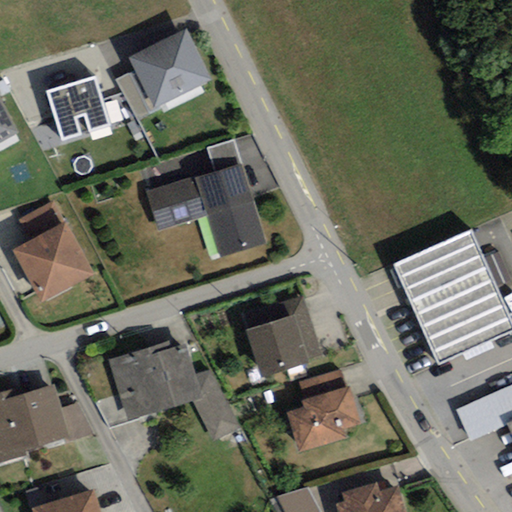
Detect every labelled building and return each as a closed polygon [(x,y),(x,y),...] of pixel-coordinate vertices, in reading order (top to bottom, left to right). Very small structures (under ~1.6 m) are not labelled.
[(180,35),(128,60),(150,105),(202,80),(180,35)] [(90,78),(44,93),(59,137),(104,123),(90,78)] [(0,112),(0,138),(11,133),(0,112)] [(238,168),(147,194),(156,228),(206,213),(219,256),(260,244),(238,168)] [(60,226),(11,251),(35,298),(84,273),(60,226)] [(465,235),(392,266),(434,364),(507,333),(465,235)] [(289,316),(245,331),(259,374),(303,359),(289,316)] [(170,339),(108,358),(126,417),(193,400),(214,441),(240,428),(210,370),(196,374),(185,341),(172,345),(170,339)] [(0,402),(0,457),(61,442),(47,390),(0,402)] [(302,409),(286,414),(296,448),(338,436),(335,427),(353,422),(344,390),(300,403),(302,409)] [(323,511),(308,486),(276,495),(284,511),(323,511)] [(336,505),(337,511),(399,511),(394,490),(373,496),(371,487),(341,495),(343,504),(336,505)] [(93,511),(88,493),(30,510),(31,511),(93,511)]
